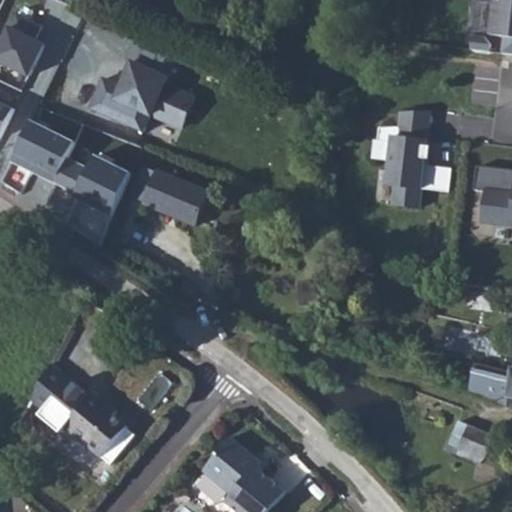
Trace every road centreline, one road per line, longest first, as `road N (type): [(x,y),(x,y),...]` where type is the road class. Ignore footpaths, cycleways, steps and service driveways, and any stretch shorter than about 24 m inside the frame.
road 1 (residential): [(232,362),(144,292),(0,199)]
road 2 (residential): [(390,511),(306,419),(232,362)]
road 3 (residential): [(110,511),(232,362)]
